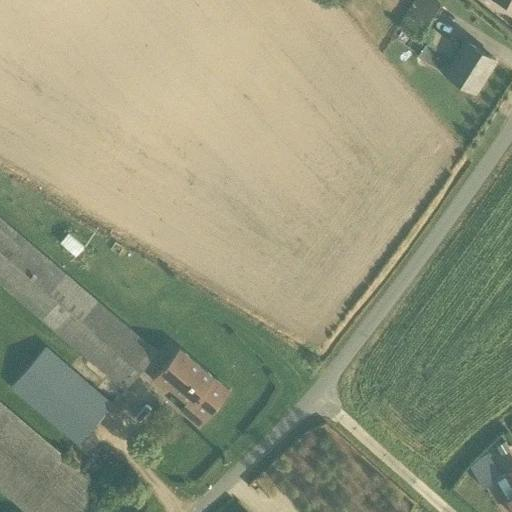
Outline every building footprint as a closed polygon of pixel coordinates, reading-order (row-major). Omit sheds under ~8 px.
[(417,57),(473,93),(494,61),(463,41),(462,41),(458,47),(427,27),(439,7),(428,0),(407,0),(401,11),(405,14),(397,27),(417,41),(419,39),(426,44),(417,57)] [(511,0),(495,0),(511,8),(511,0)] [(156,353),(16,235),(0,221),(0,287),(8,294),(123,392),(156,353)] [(46,350),(9,389),(77,447),(112,406),(46,350)] [(178,350),(152,384),(164,394),(167,391),(184,405),(178,412),(198,429),(228,393),(178,350)] [(0,404),(0,492),(22,511),(95,511),(108,497),(108,496),(0,404)] [(511,453),(504,442),(493,448),(500,459),(511,453)] [(471,473),(482,491),(500,480),(486,456),(471,465),(474,470),(471,473)] [(496,483),(511,509),(511,470),(502,476),(504,479),(496,483)]
